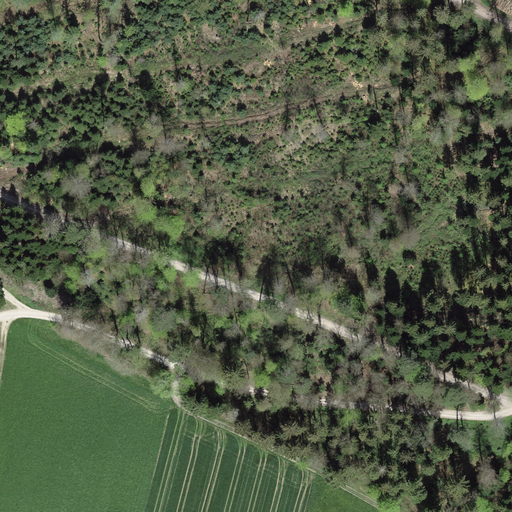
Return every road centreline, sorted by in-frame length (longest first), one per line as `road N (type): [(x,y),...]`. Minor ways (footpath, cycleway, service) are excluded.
road 1 (track): [(511,401),(0,196)]
road 2 (track): [(0,316),(24,311),(68,320),(198,375),(271,391),(481,416),(511,410)]
road 3 (track): [(172,364),(181,407),(388,511)]
